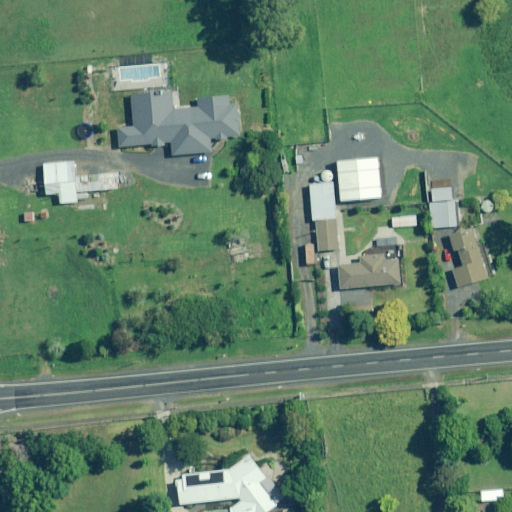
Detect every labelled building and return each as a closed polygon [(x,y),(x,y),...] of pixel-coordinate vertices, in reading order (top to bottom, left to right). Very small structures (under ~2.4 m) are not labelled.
[(326,110),(304,112),(311,172),(333,169),(326,110)] [(44,164),(45,172),(45,180),(47,196),(60,195),(61,205),(78,204),(77,192),(121,189),(120,173),(74,176),(73,162),(44,164)] [(335,183),(311,185),(317,250),(340,248),(335,183)] [(495,200),(478,201),(480,212),(496,210),(495,200)] [(460,201),(430,203),(431,229),(462,226),(460,201)] [(34,222),(34,219),(49,219),(49,214),(52,214),(52,211),(49,211),(49,210),(48,210),(33,209),(33,213),(23,212),(23,217),(25,217),(25,222),(34,222)] [(491,279),(490,275),(493,274),(482,239),(479,240),(475,228),(450,236),(455,252),(459,251),(463,265),(453,268),(459,289),(491,279)] [(339,264),(341,289),(399,286),(397,260),(386,261),(386,256),(361,257),(361,262),(339,264)] [(11,304),(2,304),(4,339),(33,337),(30,298),(66,295),(65,277),(48,278),(48,271),(26,272),(27,282),(19,282),(20,296),(11,297),(11,304)] [(229,469),(176,475),(182,505),(239,498),(241,501),(231,510),(201,511),(265,511),(276,504),(260,482),(266,478),(250,454),(229,469)]
